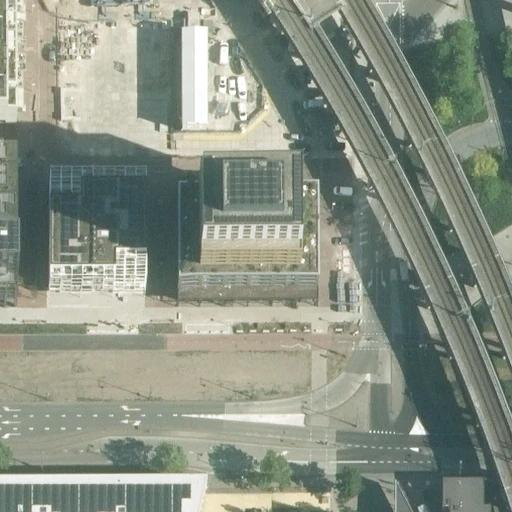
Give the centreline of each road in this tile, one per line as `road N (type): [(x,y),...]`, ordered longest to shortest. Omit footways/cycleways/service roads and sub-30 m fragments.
road 1 (tertiary): [(0,430),(164,430),(378,449)]
road 2 (unknown): [(306,126),(155,134)]
road 3 (unknown): [(155,134),(156,273)]
road 4 (unknown): [(150,0),(155,134)]
road 5 (tertiary): [(378,449),(511,448)]
